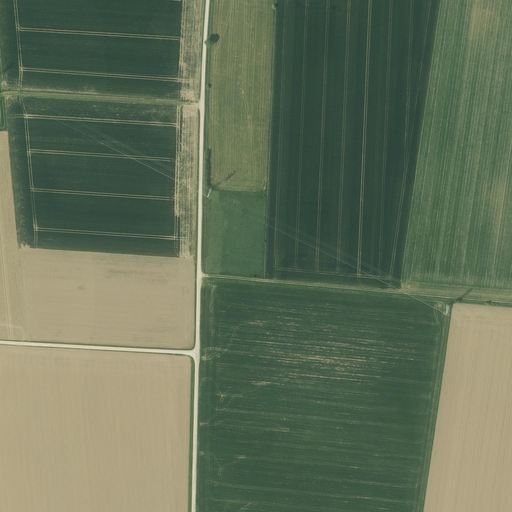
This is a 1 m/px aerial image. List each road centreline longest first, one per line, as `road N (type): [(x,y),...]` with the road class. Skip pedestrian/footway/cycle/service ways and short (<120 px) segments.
road 1 (unclassified): [(196,352),(209,0)]
road 2 (track): [(199,273),(511,302)]
road 3 (track): [(202,103),(1,90),(0,125)]
road 4 (unclassified): [(0,340),(196,352)]
road 5 (unclassified): [(193,511),(196,352)]
